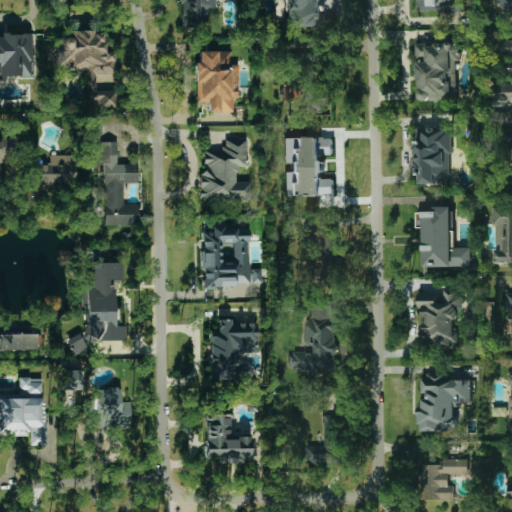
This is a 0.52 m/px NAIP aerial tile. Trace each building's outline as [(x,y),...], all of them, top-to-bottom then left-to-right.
[(180,0),(180,28),(204,28),(204,9),(215,9),(215,0),(180,0)] [(287,0),(287,27),(321,28),(321,0),(287,0)] [(463,12),(463,0),(413,0),(414,12),(463,12)] [(511,0),(497,0),(497,4),(505,4),(505,16),(511,16),(511,0)] [(56,69),(86,68),(86,100),(98,100),(98,108),(116,108),(116,91),(96,91),(95,75),(113,74),(113,52),(104,52),(103,31),(68,32),(68,37),(56,38),(56,69)] [(0,79),(6,80),(6,77),(32,77),(31,34),(0,34),(0,35),(0,34),(0,79)] [(511,99),(511,39),(490,40),(490,56),(511,56),(511,83),(491,83),(491,100),(511,99)] [(458,100),(457,43),(416,44),(416,57),(426,57),(426,62),(418,62),(418,100),(458,100)] [(230,51),(198,51),(198,62),(195,62),(195,103),(207,103),(207,113),(232,112),(232,98),(238,98),(237,64),(230,64),(230,51)] [(303,114),(325,113),(323,53),(300,54),(303,114)] [(415,128),(415,174),(419,174),(419,182),(451,182),(450,127),(415,128)] [(286,138),(287,197),(333,196),(333,178),(325,179),(324,155),(332,155),(332,136),(286,138)] [(250,201),(250,182),(237,182),(237,167),(246,167),(246,139),(223,140),(223,151),(201,151),(202,202),(250,201)] [(0,183),(1,183),(2,154),(12,154),(12,141),(0,140),(0,183)] [(103,226),(138,225),(138,203),(123,203),(123,184),(137,184),(137,164),(118,164),(117,142),(101,142),(103,226)] [(33,165),(33,185),(73,185),(73,156),(49,155),(49,165),(33,165)] [(423,267),(471,266),(471,247),(452,247),(451,206),(434,206),(434,211),(417,212),(417,227),(423,227),(423,267)] [(248,228),(210,229),(210,231),(202,231),(202,286),(261,286),(261,269),(248,269),(248,228)] [(337,263),(338,234),(321,233),(320,263),(337,263)] [(122,263),(92,263),(92,280),(85,280),(85,290),(81,290),(82,308),(86,308),(87,341),(124,340),(124,326),(113,326),(113,281),(122,281),(122,263)] [(419,295),(418,317),(424,317),(424,345),(457,346),(457,332),(454,331),(454,319),(458,319),(458,311),(463,311),(463,290),(444,290),(444,296),(419,295)] [(337,307),(311,307),(311,319),(305,319),(304,343),(313,343),(313,352),(291,351),(291,371),(335,372),(337,307)] [(256,321),(217,321),(217,330),(209,330),(209,379),(240,379),(240,353),(257,353),(256,321)] [(0,352),(36,352),(36,324),(0,324),(0,352)] [(87,348),(78,333),(65,341),(74,356),(87,348)] [(59,371),(60,390),(80,390),(79,370),(59,371)] [(422,430),(456,430),(456,404),(471,404),(471,379),(447,379),(447,374),(422,374),(422,394),(422,430)] [(0,435),(29,435),(29,445),(44,445),(44,398),(40,398),(40,378),(18,378),(18,393),(0,392),(0,435)] [(84,400),(84,427),(130,427),(130,403),(120,403),(120,389),(94,389),(94,400),(84,400)] [(250,436),(230,436),(230,415),(205,415),(205,462),(250,462),(250,436)] [(323,446),(306,446),(306,463),(340,464),(341,415),(324,415),(323,446)] [(422,499),(455,499),(455,484),(450,484),(450,474),(469,474),(469,458),(444,458),(444,464),(422,464),(422,499)]
